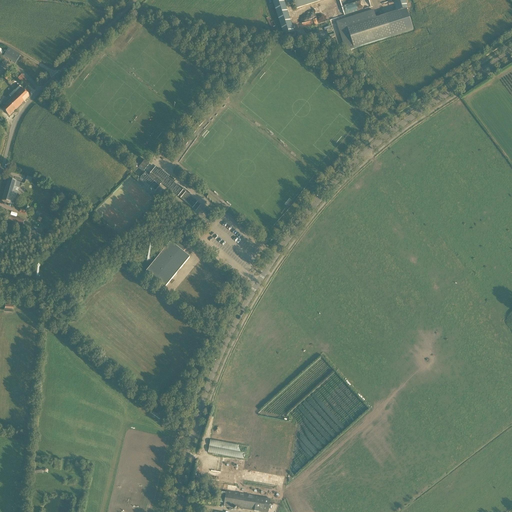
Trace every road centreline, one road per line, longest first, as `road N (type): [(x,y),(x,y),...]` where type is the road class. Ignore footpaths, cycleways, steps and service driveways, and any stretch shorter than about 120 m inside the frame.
road 1 (tertiary): [(172,511),(220,349),(306,210),(407,116),(511,50)]
road 2 (unclassified): [(0,172),(26,98),(134,0)]
